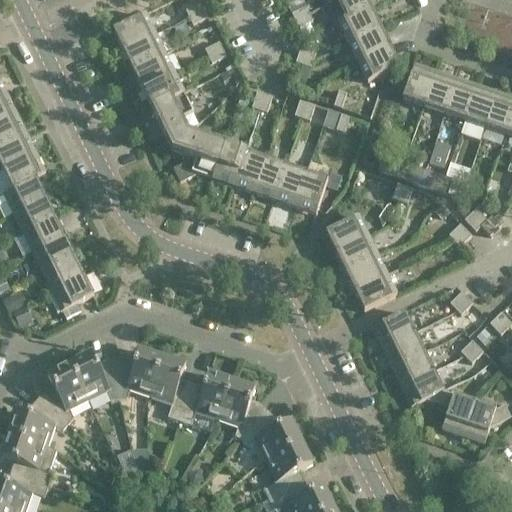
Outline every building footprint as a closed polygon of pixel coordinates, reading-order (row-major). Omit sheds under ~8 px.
[(348,22),(371,11),(380,6),(377,0),(343,0),(338,3),(347,21),(348,22)] [(204,13),(200,6),(186,13),(189,20),(204,13)] [(306,9),(291,16),(295,23),(309,16),(306,9)] [(347,21),(338,25),(348,45),(380,29),(371,11),(348,22),(347,21)] [(189,20),(193,27),(207,20),(204,13),(189,20)] [(298,30),(313,23),(309,16),(295,23),(298,30)] [(145,17),(112,33),(122,53),(155,37),(145,17)] [(348,45),(358,65),(390,49),(380,29),(348,45)] [(122,53),(132,72),(164,56),(155,37),(122,53)] [(222,52),(219,45),(205,52),(208,59),(222,52)] [(367,85),(400,69),(390,49),(358,65),(367,85)] [(313,62),(316,55),(301,50),(298,57),(313,62)] [(212,66),(226,59),(222,52),(208,59),(212,66)] [(132,72),(141,92),(174,76),(164,56),(132,72)] [(298,57),(295,65),(311,70),(313,62),(298,57)] [(414,67),(402,101),(423,108),(435,74),(414,67)] [(227,73),(220,77),(223,83),(230,80),(227,73)] [(455,81),(435,74),(423,108),(444,116),(455,81)] [(151,112),(163,106),(184,96),(174,76),(141,92),(151,112)] [(476,88),(455,81),(444,116),(464,123),(476,88)] [(497,95),(476,88),(464,123),(485,130),(497,95)] [(264,98),(257,95),(252,110),(259,113),(264,98)] [(342,112),(347,97),(340,95),(335,109),(342,112)] [(511,118),(511,100),(497,95),(485,130),(506,137),(511,118)] [(172,154),(183,158),(196,162),(194,168),(185,165),(173,171),(180,185),(198,177),(212,182),(218,164),(224,147),(188,135),(182,121),(193,115),(184,96),(163,106),(151,112),(172,154)] [(0,125),(16,118),(7,98),(0,101),(0,125)] [(267,115),(272,100),(264,98),(259,113),(267,115)] [(307,105),(300,103),(295,118),(302,120),(307,105)] [(310,123),(315,108),(307,105),(302,120),(310,123)] [(344,134),(349,119),(343,117),(337,132),(344,134)] [(0,149),(26,137),(16,118),(0,125),(0,149)] [(0,167),(3,173),(35,157),(26,137),(0,149),(0,167)] [(224,147),(218,164),(212,182),(233,189),(244,154),(224,147)] [(425,153),(414,157),(417,167),(428,163),(425,153)] [(265,161),(244,154),(233,189),(253,196),(265,161)] [(36,182),(45,177),(35,157),(3,173),(12,192),(36,182)] [(274,203),(286,168),(265,161),(253,196),(274,203)] [(399,164),(393,179),(401,182),(406,167),(399,164)] [(426,174),(420,189),(430,192),(437,195),(439,195),(444,180),(448,171),(430,165),(427,174),(426,174)] [(408,185),(414,169),(406,167),(401,182),(408,185)] [(295,210),(307,175),(286,168),(274,203),(295,210)] [(295,210),(316,217),(328,182),(307,175),(295,210)] [(444,180),(439,195),(449,199),(456,201),(459,202),(460,199),(464,187),(444,180)] [(36,182),(12,192),(3,197),(13,217),(46,201),(36,182)] [(396,185),(391,201),(398,203),(404,188),(396,185)] [(464,187),(460,199),(470,203),(474,191),(464,187)] [(406,206),(411,191),(404,188),(398,203),(406,206)] [(46,201),(13,217),(23,237),(56,221),(46,201)] [(476,211),(464,223),(470,228),(481,217),(476,211)] [(475,234),(480,229),(487,223),(481,217),(470,228),(475,234)] [(358,219),(325,235),(335,255),(367,239),(358,219)] [(490,239),(501,228),(491,219),(487,223),(480,229),(490,239)] [(56,221),(23,237),(33,256),(65,240),(56,221)] [(465,233),(460,227),(448,238),(454,244),(465,233)] [(454,244),(460,250),(471,238),(465,233),(454,244)] [(377,259),(367,239),(335,255),(345,275),(377,259)] [(65,240),(33,256),(42,276),(75,259),(65,240)] [(42,276),(52,295),(84,279),(75,259),(42,276)] [(387,278),(377,259),(345,275),(354,294),(387,278)] [(354,294),(363,311),(364,314),(397,298),(387,278),(354,294)] [(52,295),(61,315),(94,298),(84,279),(52,295)] [(467,301),(461,295),(450,306),(455,312),(467,301)] [(10,299),(2,303),(8,315),(16,311),(10,299)] [(455,312),(461,318),(472,307),(467,301),(455,312)] [(372,331),(382,351),(414,335),(405,315),(372,331)] [(506,332),(511,327),(501,315),(495,321),(506,332)] [(495,321),(489,326),(500,338),(506,332),(495,321)] [(424,354),(414,335),(382,351),(392,370),(424,354)] [(459,355),(465,361),(476,350),(471,344),(459,355)] [(476,350),(465,361),(470,367),(482,356),(476,350)] [(162,360),(139,353),(127,387),(124,386),(117,386),(118,402),(126,402),(130,392),(149,399),(162,360)] [(434,374),(424,354),(392,370),(401,390),(434,374)] [(117,386),(117,374),(105,375),(102,376),(92,356),(68,367),(87,403),(106,394),(111,403),(118,402),(117,386)] [(187,395),(177,392),(185,368),(162,360),(149,399),(172,407),(168,420),(178,424),(187,395)] [(69,412),(87,403),(68,367),(47,377),(58,398),(54,400),(46,408),(56,416),(55,417),(67,428),(73,421),(69,412)] [(401,390),(411,410),(426,403),(444,394),(434,374),(401,390)] [(231,384),(208,376),(200,399),(187,395),(178,424),(191,428),(196,415),(218,422),(231,384)] [(243,426),(255,392),(231,384),(218,422),(238,429),(235,438),(240,443),(251,431),(247,427),(243,426)] [(426,403),(449,410),(441,431),(463,439),(475,405),(444,394),(426,403)] [(463,439),(484,446),(489,431),(511,420),(505,407),(496,412),(475,405),(463,439)] [(51,425),(16,413),(8,437),(46,450),(53,430),(62,433),(67,428),(55,417),(52,421),(51,425)] [(301,445),(291,423),(258,439),(256,436),(251,431),(240,443),(247,449),(256,445),(265,464),(301,445)] [(48,489),(52,477),(50,476),(58,454),(46,450),(8,437),(0,460),(24,467),(20,479),(48,489)] [(290,478),(312,467),(301,445),(265,464),(276,485),(263,491),(269,503),(296,489),(290,478)] [(20,479),(16,490),(0,484),(0,511),(2,511),(25,511),(31,496),(44,500),(48,489),(20,479)] [(296,489),(269,503),(273,511),(276,511),(277,511),(331,511),(334,511),(323,489),(301,500),(296,489)]
